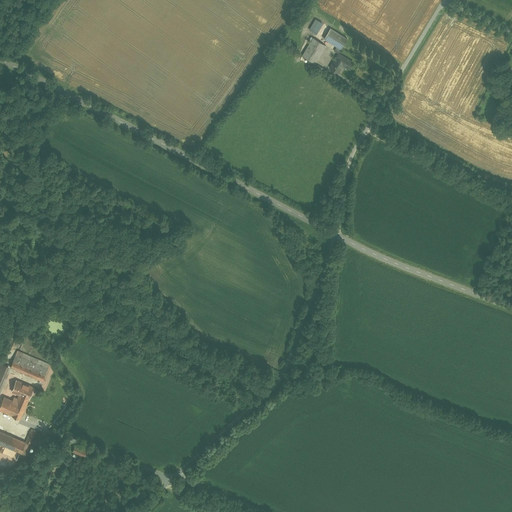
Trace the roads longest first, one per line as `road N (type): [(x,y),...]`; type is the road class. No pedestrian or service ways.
road 1 (tertiary): [(330,231),(0,58)]
road 2 (residential): [(330,231),(274,376),(173,476)]
road 3 (residential): [(330,231),(350,164),(447,0)]
road 4 (tertiary): [(511,307),(330,231)]
